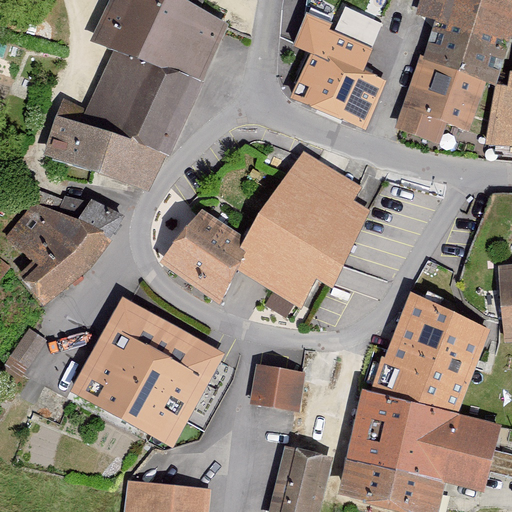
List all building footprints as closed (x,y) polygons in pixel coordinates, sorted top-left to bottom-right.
[(62,98),(37,153),(146,190),(223,22),(201,13),(175,0),(101,0),(81,43),(105,58),(84,106),(62,98)] [(175,0),(201,13),(207,0),(175,0)] [(441,13),(400,124),(438,137),(446,118),(467,125),(484,76),(494,78),(509,31),(511,31),(511,0),(423,0),(421,7),(441,13)] [(306,56),(286,95),(365,127),(386,81),(361,71),(373,45),(383,24),(344,8),(337,26),(301,12),(284,46),(306,56)] [(498,87),(484,159),(511,162),(511,66),(509,75),(509,88),(498,87)] [(198,203),(161,262),(219,299),(239,268),(299,306),(318,275),(329,282),(375,211),(354,198),(362,185),(301,147),(247,234),(198,203)] [(26,267),(11,283),(39,305),(87,267),(104,239),(120,215),(89,199),(65,196),(39,190),(5,238),(26,267)] [(1,259),(0,259),(0,280),(11,267),(1,259)] [(511,269),(496,271),(502,342),(511,341),(511,269)] [(490,326),(411,288),(370,385),(363,384),(338,488),(423,511),(438,511),(446,479),(485,488),(502,421),(459,410),(490,326)] [(204,349),(126,304),(75,391),(153,436),(204,349)] [(30,325),(0,367),(0,375),(14,385),(48,338),(30,325)] [(305,370),(257,362),(251,402),(299,409),(305,370)] [(319,511),(333,453),(284,442),(268,511),(319,511)] [(208,511),(211,487),(128,479),(124,511),(208,511)]
